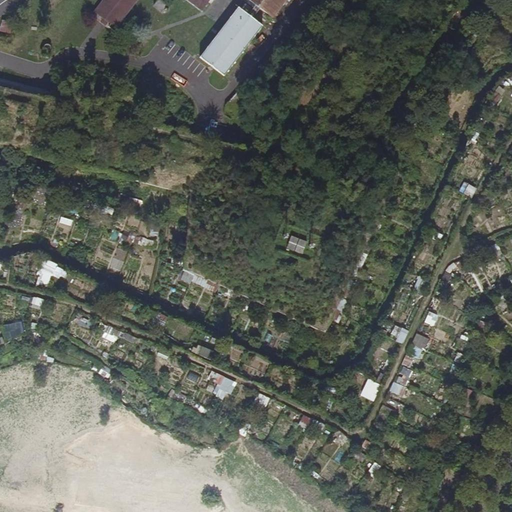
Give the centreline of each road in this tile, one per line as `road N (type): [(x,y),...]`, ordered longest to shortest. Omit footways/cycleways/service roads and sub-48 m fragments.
road 1 (track): [(511,68),(485,88),(360,358),(341,373),(309,374),(29,246),(0,249)]
road 2 (track): [(511,141),(363,432),(70,303),(0,284)]
